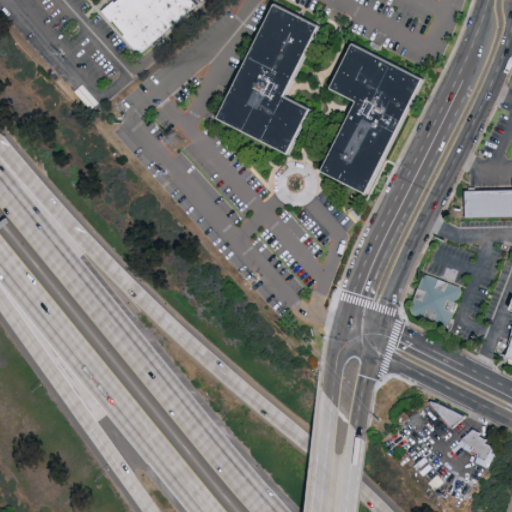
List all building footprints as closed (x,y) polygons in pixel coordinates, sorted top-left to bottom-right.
[(144,55),(106,12),(119,0),(196,0),(201,5),(144,55)] [(322,107),(299,153),(228,116),(286,1),(332,23),(296,94),(322,107)] [(378,192),(334,170),(369,98),(344,86),(365,42),(437,76),(378,192)] [(511,217),(505,218),(466,218),(466,190),(505,189),(511,188),(511,217)] [(464,290),(448,330),(446,329),(409,313),(421,286),(426,275),(445,282),(453,285),(464,290)]
